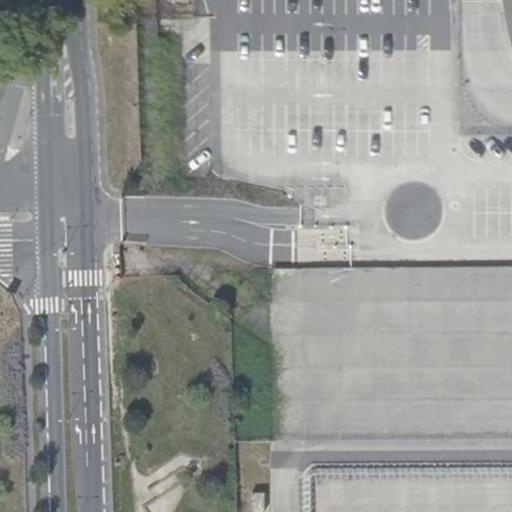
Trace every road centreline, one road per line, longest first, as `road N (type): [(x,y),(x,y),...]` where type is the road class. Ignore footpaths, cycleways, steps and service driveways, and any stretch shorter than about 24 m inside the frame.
road 1 (tertiary): [(91,511),(79,233),(61,214)]
road 2 (tertiary): [(61,214),(48,241),(58,511)]
road 3 (tertiary): [(55,0),(61,214)]
